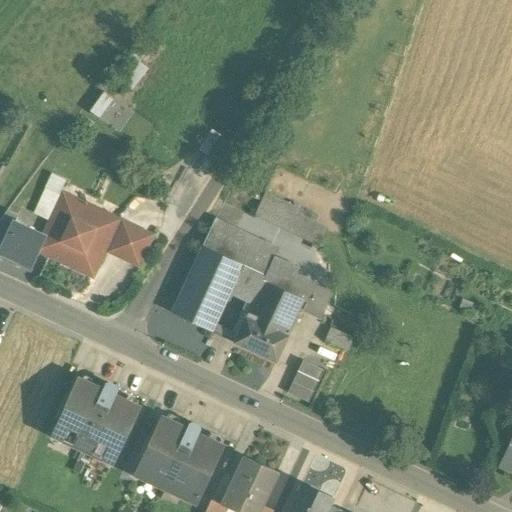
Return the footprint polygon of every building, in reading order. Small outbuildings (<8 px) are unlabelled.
[(155,46),(148,41),(118,79),(133,91),(149,71),(140,64),(155,46)] [(291,208),(264,195),(254,216),(281,229),(289,212),(291,208)] [(117,221),(63,196),(43,237),(37,250),(92,276),(117,221)] [(0,222),(0,245),(3,247),(13,224),(17,217),(8,212),(0,222)] [(289,212),(281,229),(303,240),(312,223),(289,212)] [(278,249),(216,220),(216,219),(215,219),(201,247),(242,266),(246,267),(254,249),(274,258),(278,249)] [(151,236),(122,223),(108,252),(137,265),(151,236)] [(326,230),(312,223),(303,240),(317,247),(326,230)] [(37,250),(43,237),(13,224),(3,247),(0,253),(0,255),(30,268),(37,250)] [(242,266),(201,247),(171,314),(211,332),(215,324),(229,294),(242,266)] [(274,258),(254,249),(246,267),(265,276),(271,264),(274,258)] [(308,281),(271,264),(265,276),(263,281),(300,299),(308,281)] [(242,266),(229,294),(246,301),(252,304),(263,281),(265,276),(246,267),(242,266)] [(300,299),(263,281),(252,304),(246,318),(286,337),(303,300),(300,299)] [(246,301),(232,332),(215,324),(211,332),(234,343),(246,318),(252,304),(246,301)] [(286,337),(246,318),(234,343),(275,362),(286,337)] [(352,338),(330,328),(324,341),(346,351),(352,338)] [(302,363),(297,373),(318,383),(323,373),(302,363)] [(297,373),(292,384),(313,394),(318,383),(297,373)] [(52,438),(113,465),(139,407),(114,396),(117,389),(106,384),(103,390),(78,379),(52,438)] [(292,384),(287,395),(308,404),(313,394),(292,384)] [(199,427),(191,424),(188,425),(186,430),(161,418),(134,476),(195,505),(223,447),(198,435),(200,430),(199,427)] [(511,447),(510,446),(500,470),(503,471),(505,466),(511,469),(511,447)] [(276,473),(244,457),(222,504),(221,506),(227,509),(234,511),(258,511),(262,504),(276,473)] [(331,499),(301,485),(288,511),(325,511),(328,505),(331,499)] [(222,504),(211,499),(205,511),(225,511),(227,509),(221,506),(222,504)]
